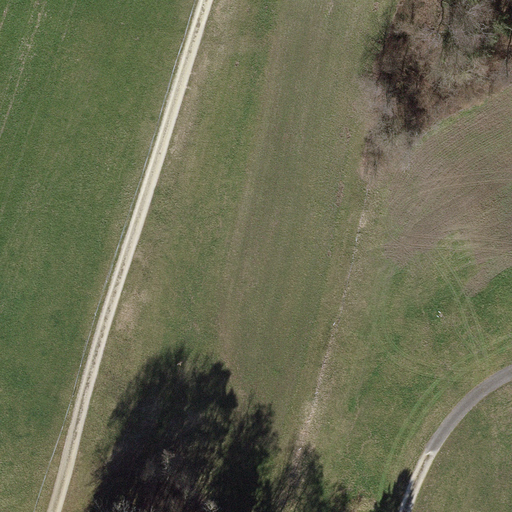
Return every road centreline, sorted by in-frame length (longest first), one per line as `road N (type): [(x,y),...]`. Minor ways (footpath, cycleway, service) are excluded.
road 1 (track): [(208,0),(54,511)]
road 2 (track): [(416,511),(425,475),(463,406),(511,366)]
